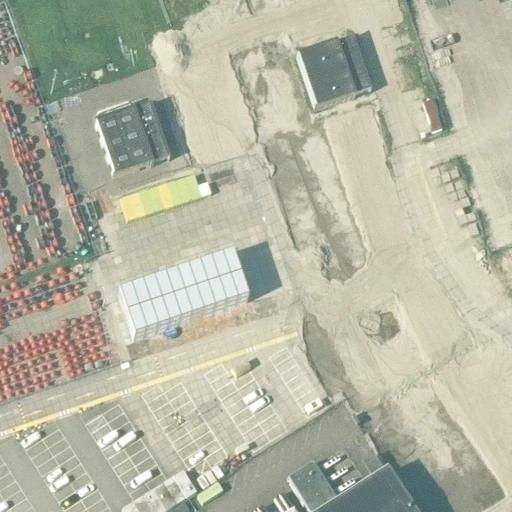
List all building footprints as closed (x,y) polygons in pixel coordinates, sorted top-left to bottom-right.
[(231,60),(229,60),(261,153),(276,148),(356,382),(352,410),(350,411),(357,432),(385,475),(407,511),(479,511),(511,491),(511,439),(432,313),(333,25),(331,25),(230,59),(231,60)] [(167,164),(148,108),(146,109),(147,110),(132,115),(131,114),(91,128),(91,129),(93,128),(111,182),(110,182),(110,183),(151,170),(150,169),(165,163),(166,164),(167,164)] [(476,243),(449,257),(483,319),(510,304),(476,243)] [(232,262),(118,300),(133,346),(247,308),(232,262)] [(511,315),(483,334),(506,371),(511,367),(511,315)] [(407,511),(385,475),(336,506),(311,467),(285,484),(303,511),(407,511)] [(174,511),(194,499),(181,477),(125,511),(174,511)]
